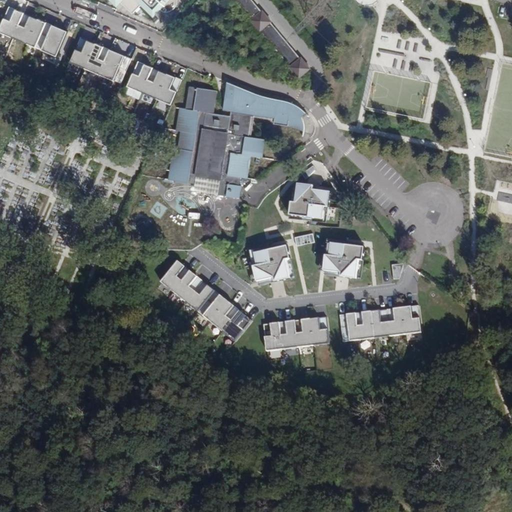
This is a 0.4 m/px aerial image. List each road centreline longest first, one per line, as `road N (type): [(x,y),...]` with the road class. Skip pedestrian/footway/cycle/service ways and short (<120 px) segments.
road 1 (residential): [(59,0),(309,100)]
road 2 (residential): [(309,100),(349,151),(405,202),(432,213)]
road 3 (residential): [(262,0),(321,71),(309,100)]
